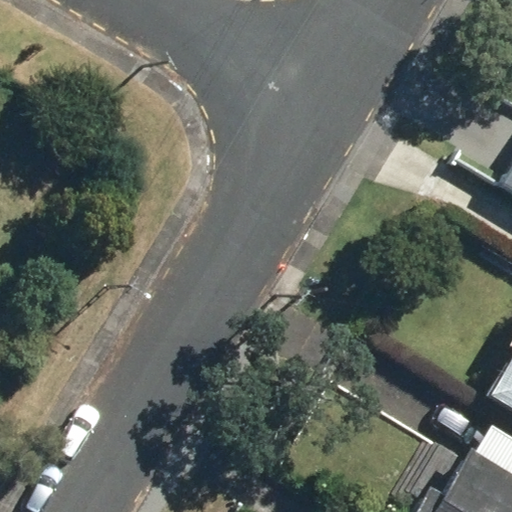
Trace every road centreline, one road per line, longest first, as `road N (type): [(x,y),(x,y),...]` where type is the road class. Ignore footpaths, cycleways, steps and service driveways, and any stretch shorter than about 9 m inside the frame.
road 1 (residential): [(321,104),(75,511)]
road 2 (residential): [(321,104),(145,0)]
road 3 (residential): [(385,0),(321,104)]
